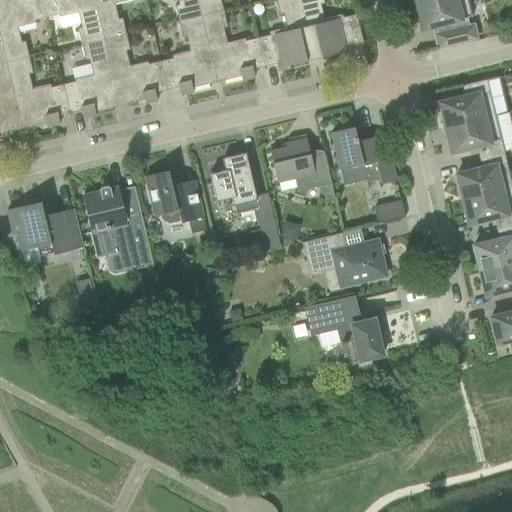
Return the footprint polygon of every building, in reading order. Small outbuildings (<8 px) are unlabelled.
[(0,0),(0,39),(6,63),(28,58),(24,42),(21,43),(17,28),(35,23),(34,21),(46,18),(42,0),(0,0)] [(42,0),(46,18),(59,15),(59,17),(77,13),(81,29),(77,30),(81,45),(103,40),(93,0),(42,0)] [(93,0),(103,40),(126,35),(122,19),(118,20),(114,4),(131,0),(93,0)] [(176,0),(178,5),(174,6),(178,22),(200,17),(196,0),(176,0)] [(196,0),(200,17),(223,11),(220,0),(196,0)] [(299,0),(275,0),(279,15),(283,14),(286,29),(269,33),(269,36),(257,39),(264,67),(276,64),(278,72),(290,69),(289,65),(313,60),(299,0)] [(322,0),(299,0),(313,60),(338,54),(339,58),(351,55),(349,47),(363,44),(356,15),(342,18),(341,16),(324,20),(320,5),(324,4),(322,0)] [(466,0),(437,0),(414,5),(420,30),(435,26),(436,34),(434,35),(437,48),(476,39),(473,26),(469,26),(467,18),(471,17),(466,0)] [(227,27),(223,11),(200,17),(216,83),(241,77),(242,81),(254,78),(252,70),(264,67),(257,39),(245,41),(244,39),(226,43),(223,28),(227,27)] [(200,17),(178,22),(182,38),(185,37),(189,52),(171,57),(172,59),(160,62),(167,91),(178,88),(180,96),(193,93),(192,89),(216,83),(200,17)] [(129,50),(126,35),(103,40),(119,106),(143,100),(144,104),(157,101),(155,93),(167,91),(160,62),(148,65),(147,62),(129,67),(125,51),(129,50)] [(62,85),(69,114),(81,111),(83,119),(95,116),(94,112),(119,106),(103,40),(81,45),(84,61),(88,60),(92,78),(75,82),(62,85)] [(32,74),(28,58),(6,63),(22,130),(46,124),(47,128),(59,125),(58,117),(69,114),(62,85),(50,88),(50,86),(32,90),(28,75),(32,74)] [(6,63),(0,64),(0,134),(22,130),(6,63)] [(444,128),(495,116),(486,80),(461,86),(464,98),(438,104),(444,128)] [(495,116),(444,128),(450,153),(475,146),(478,158),(503,152),(495,116)] [(395,180),(385,135),(357,142),(354,128),(331,133),(340,170),(362,165),(365,181),(380,181),(381,184),(395,180)] [(334,198),(331,185),(323,152),(322,152),(322,155),(311,158),(306,139),(285,144),(286,148),(269,152),(277,183),(294,179),(297,192),(317,188),(318,190),(319,192),(321,196),(323,195),(324,201),(334,198)] [(503,152),(478,158),(481,170),(455,176),(461,200),(511,188),(511,187),(511,172),(508,172),(503,152)] [(254,210),(264,252),(280,248),(267,193),(255,196),(245,154),(222,159),(225,171),(209,175),(215,202),(231,198),(233,206),(234,206),(236,214),(254,210)] [(206,231),(195,188),(181,191),(180,185),(172,187),(168,172),(144,178),(154,216),(160,214),(161,220),(168,224),(179,222),(179,223),(180,222),(179,217),(186,215),(191,234),(206,231)] [(99,192),(82,196),(91,233),(89,233),(95,259),(110,255),(105,262),(107,272),(115,276),(153,267),(135,193),(134,194),(134,195),(119,198),(118,191),(117,188),(110,190),(109,189),(107,187),(101,188),(99,191),(99,192)] [(511,188),(461,200),(467,224),(493,218),(495,230),(511,225),(511,188)] [(377,224),(404,218),(400,201),(373,208),(377,224)] [(16,234),(20,252),(36,248),(39,257),(53,254),(53,255),(83,248),(79,235),(68,237),(62,212),(44,216),(40,203),(6,211),(12,235),(16,234)] [(511,225),(495,230),(498,241),(472,247),(478,271),(511,263),(511,225)] [(344,248),(341,233),(301,243),(309,275),(335,269),(339,284),(359,279),(360,283),(385,276),(380,255),(377,256),(373,241),(344,248)] [(511,263),(478,271),(484,296),(510,289),(511,298),(511,263)] [(211,291),(216,270),(201,267),(196,287),(211,291)] [(149,287),(141,298),(148,304),(156,292),(149,287)] [(353,298),(305,309),(311,335),(318,333),(321,347),(339,343),(340,343),(340,345),(338,349),(336,352),(337,356),(338,359),(341,362),(344,364),(348,364),(356,362),(370,359),(382,356),(374,320),(359,323),(353,298)] [(511,313),(489,319),(495,344),(507,341),(510,354),(511,353),(511,313)]
